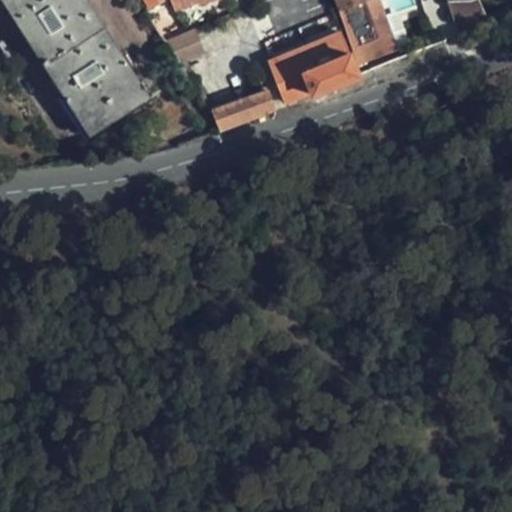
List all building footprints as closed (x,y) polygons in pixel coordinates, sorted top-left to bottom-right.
[(114,55),(78,0),(7,0),(55,75),(52,79),(90,136),(149,97),(120,53),(114,55)] [(143,0),(150,10),(167,0),(143,0)] [(169,0),(167,0),(150,10),(147,12),(164,40),(167,39),(186,28),(174,8),(169,0)] [(332,0),(361,69),(398,55),(375,0),(374,0),(365,4),(362,0),(332,0)] [(471,0),(447,2),(458,35),(482,23),(488,21),(479,0),(471,0)] [(195,26),(167,39),(181,69),(209,56),(195,26)] [(269,59),(288,102),(358,75),(341,30),(269,59)] [(213,110),(220,129),(274,108),(266,88),(213,110)]
